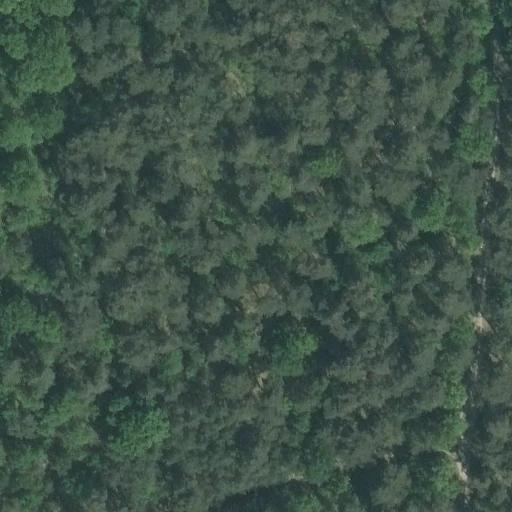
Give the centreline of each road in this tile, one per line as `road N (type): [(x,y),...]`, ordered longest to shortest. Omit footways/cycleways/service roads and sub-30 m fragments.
road 1 (track): [(455,511),(495,0)]
road 2 (unknown): [(166,511),(457,437)]
